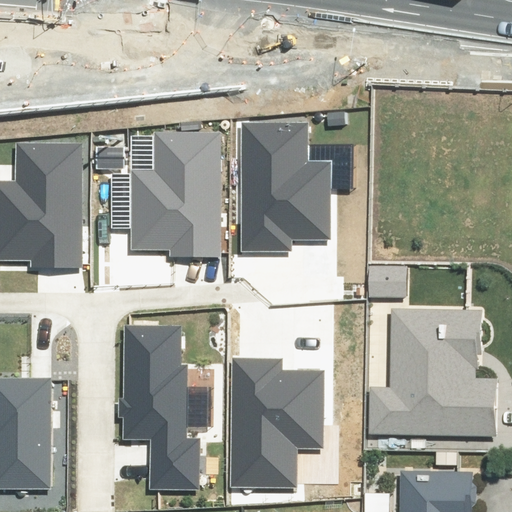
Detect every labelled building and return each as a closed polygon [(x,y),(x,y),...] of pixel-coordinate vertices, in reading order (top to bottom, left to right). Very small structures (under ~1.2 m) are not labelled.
[(402,205),(408,205),(407,223),(452,225),(453,207),(453,194),(473,195),(476,117),(405,114),(402,205)] [(245,119),(247,248),(298,247),(297,236),(338,235),(337,161),(315,161),(314,118),(245,119)] [(129,171),(129,250),(166,250),(166,256),(220,256),(220,130),(155,130),(155,171),(129,171)] [(38,271),(88,270),(86,141),(17,142),(17,185),(0,185),(0,259),(38,259),(38,271)] [(490,246),(490,243),(442,241),(441,259),(428,259),(427,283),(440,284),(440,289),(450,289),(449,299),(475,300),(475,290),(489,291),(490,286),(508,287),(509,247),(490,246)] [(382,377),(381,427),(511,429),(511,361),(488,361),(489,303),(400,301),(399,377),(382,377)] [(336,311),(317,310),(316,348),(334,348),(336,311)] [(158,435),(157,483),(205,484),(207,432),(190,431),(192,361),(184,361),(185,324),(129,322),(126,434),(158,435)] [(243,357),(243,480),(298,479),(298,441),(326,441),(326,370),(284,371),(284,357),(243,357)] [(0,486),(62,487),(62,371),(0,370),(0,486)] [(481,511),(483,472),(410,470),(408,511),(481,511)]
